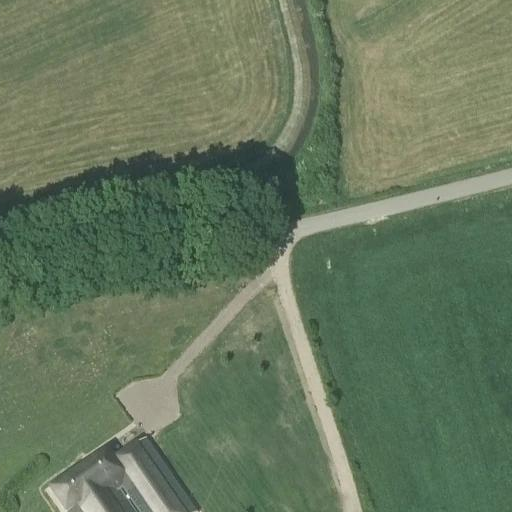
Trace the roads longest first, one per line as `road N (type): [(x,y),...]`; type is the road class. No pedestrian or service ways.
road 1 (unclassified): [(0,273),(100,250),(270,232),(511,175)]
road 2 (track): [(270,232),(353,511)]
